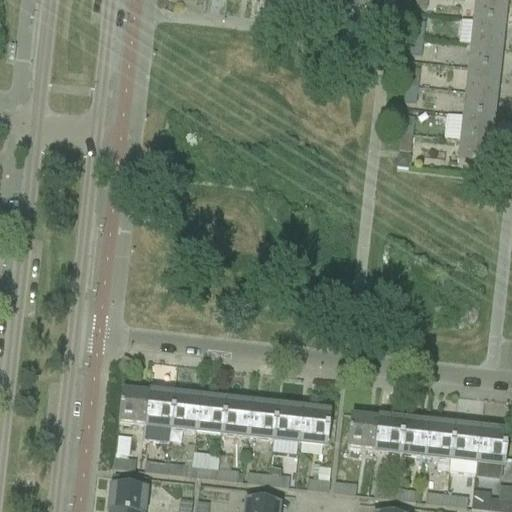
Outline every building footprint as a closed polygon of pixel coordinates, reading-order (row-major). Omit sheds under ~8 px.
[(297,0),(297,6),(321,8),(322,0),(297,0)] [(322,0),(321,8),(345,11),(346,0),(322,0)] [(346,0),(345,11),(370,14),(371,0),(346,0)] [(426,13),(426,0),(414,0),(413,11),(426,13)] [(474,1),(471,25),(502,28),(504,5),(474,1)] [(412,24),(410,42),(422,44),(424,26),(412,24)] [(471,25),(468,49),(499,52),(502,28),(471,25)] [(422,44),(410,42),(408,59),(420,61),(422,44)] [(468,49),(466,73),(496,76),(499,52),(468,49)] [(406,72),(404,90),(416,91),(418,73),(406,72)] [(466,73),(463,97),(494,100),(496,76),(466,73)] [(416,91),(404,90),(403,106),(415,108),(416,91)] [(463,97),(460,120),(491,124),(494,100),(463,97)] [(401,120),(399,138),(411,139),(413,122),(401,120)] [(460,120),(457,144),(488,148),(491,124),(460,120)] [(411,139),(399,138),(397,155),(409,156),(411,139)] [(488,148),(457,144),(455,169),(486,172),(488,148)] [(117,427),(143,430),(147,397),(120,394),(117,427)] [(143,430),(141,444),(167,447),(169,433),(172,400),(147,397),(143,430)] [(169,433),(194,436),(198,403),(172,400),(169,433)] [(194,436),(220,439),(224,406),(198,403),(194,436)] [(220,439),(246,442),(249,409),(224,406),(220,439)] [(246,442),(271,444),(275,411),(249,409),(246,442)] [(271,444),(297,447),(301,414),(275,411),(271,444)] [(301,414),(297,447),(323,450),(327,417),(301,414)] [(345,453),(372,456),(375,423),(349,420),(345,453)] [(372,456),(397,459),(401,426),(375,423),(372,456)] [(397,459),(423,461),(427,429),(401,426),(397,459)] [(423,461),(449,464),(452,431),(427,429),(423,461)] [(449,464),(447,476),(473,479),(474,467),(478,434),(452,431),(449,464)] [(478,434),(474,467),(501,470),(505,437),(478,434)] [(116,441),(114,459),(128,460),(130,442),(116,441)] [(112,473),(132,476),(133,465),(113,463),(112,473)] [(142,477),(163,479),(164,469),(144,467),(142,477)] [(164,469),(163,479),(183,481),(184,471),(164,469)] [(194,483),(215,485),(216,475),(195,472),(194,483)] [(216,475),(215,485),(235,487),(236,477),(216,475)] [(245,488),(266,491),(267,480),(247,478),(245,488)] [(111,480),(107,511),(143,511),(145,495),(142,495),(144,483),(134,482),(131,482),(111,480)] [(267,480),(266,491),(286,493),(287,483),(267,480)] [(305,495),(326,497),(327,487),(307,485),(305,495)] [(332,498),(353,500),(354,490),(334,488),(332,498)] [(469,511),(507,511),(508,507),(509,496),(510,492),(498,490),(496,504),(488,503),(489,501),(471,499),(469,511)] [(373,503),(392,505),(393,494),(374,492),(373,503)] [(393,494),(392,505),(414,507),(415,497),(393,494)] [(424,509),(444,511),(445,500),(425,498),(424,509)] [(445,500),(444,511),(454,511),(465,511),(466,503),(445,500)]
